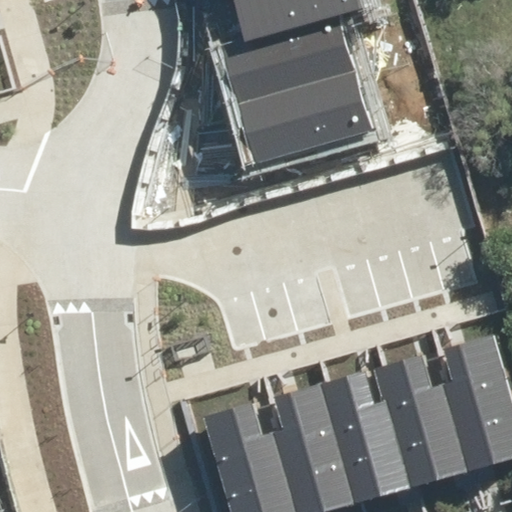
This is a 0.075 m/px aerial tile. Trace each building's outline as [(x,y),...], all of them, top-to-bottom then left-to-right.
[(378,0),(247,0),(259,37),(352,10),(379,2),(378,0)] [(368,67),(352,10),(259,37),(230,45),(246,102),(368,67)] [(368,67),(246,102),(264,164),(386,129),(368,67)] [(0,337),(46,322),(0,149),(0,337)] [(208,309),(99,344),(109,373),(217,337),(208,309)] [(493,472),(511,467),(511,340),(510,332),(459,346),(493,472)] [(443,486),(493,472),(459,346),(409,359),(443,486)] [(392,499),(443,486),(409,359),(358,372),(392,499)] [(341,511),(343,511),(392,499),(358,372),(307,386),(341,511)] [(287,511),(341,511),(307,386),(257,399),(287,511)] [(233,511),(287,511),(257,399),(206,413),(233,511)]
